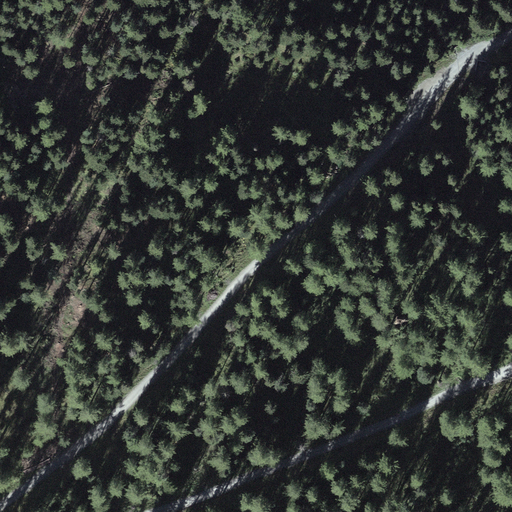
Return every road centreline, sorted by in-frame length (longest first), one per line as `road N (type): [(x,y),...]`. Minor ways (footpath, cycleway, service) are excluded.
road 1 (track): [(0,500),(98,428),(365,144),(511,26)]
road 2 (track): [(511,368),(149,511)]
